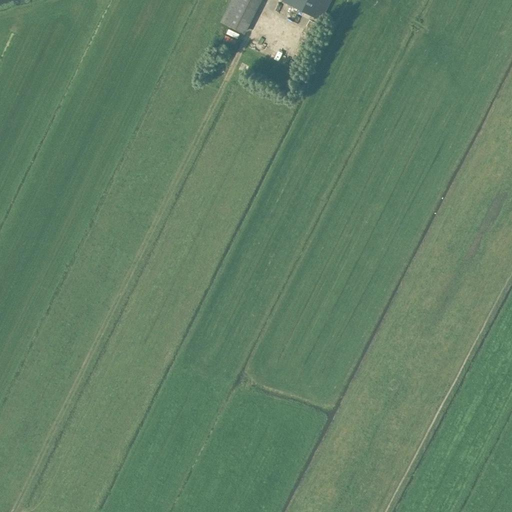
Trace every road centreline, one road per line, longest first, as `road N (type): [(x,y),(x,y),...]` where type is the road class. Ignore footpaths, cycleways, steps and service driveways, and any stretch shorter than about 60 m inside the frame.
road 1 (track): [(12,511),(248,34)]
road 2 (track): [(331,216),(384,111),(433,42),(381,0)]
